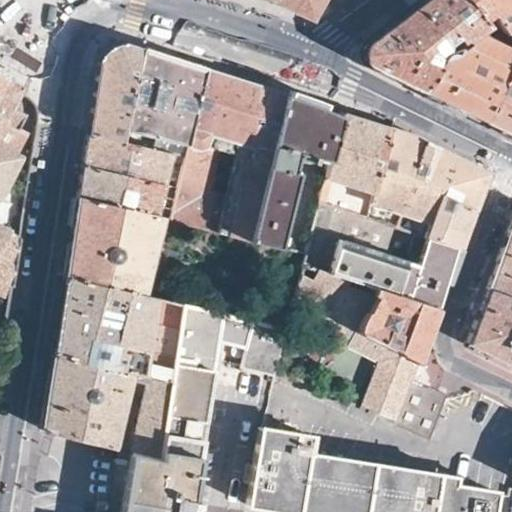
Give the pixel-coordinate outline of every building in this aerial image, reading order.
[(319,0),(276,0),(310,16),(319,0)] [(421,89),(440,51),(445,43),(442,38),(449,33),(457,45),(472,37),(473,36),(485,27),(481,22),(463,0),(417,0),(404,10),(369,37),(362,46),(361,53),(362,57),(365,60),(398,77),(421,89)] [(511,0),(463,0),(481,22),(485,19),(481,15),(486,12),(500,33),(505,34),(511,28),(511,0)] [(440,51),(421,89),(452,104),(481,118),(511,54),(492,46),(495,41),(488,37),(486,43),(473,36),(472,37),(457,45),(454,48),(452,53),(440,51)] [(127,94),(138,47),(129,44),(123,43),(122,43),(119,42),(115,42),(110,43),(107,45),(103,48),(99,52),(98,55),(95,62),(94,66),(92,73),(91,81),(89,95),(83,131),(118,140),(120,133),(128,135),(126,142),(147,147),(157,99),(127,94)] [(170,57),(138,47),(127,94),(157,99),(147,147),(180,155),(201,68),(170,57)] [(511,52),(511,54),(481,118),(511,133),(511,52)] [(201,68),(180,155),(173,186),(165,220),(172,222),(246,241),(281,95),(278,93),(239,80),(221,74),(201,68)] [(0,192),(0,191),(1,190),(4,184),(17,159),(12,156),(23,134),(15,129),(21,116),(10,110),(19,93),(22,86),(17,83),(16,84),(5,78),(6,76),(0,72),(0,192)] [(307,104),(281,95),(246,241),(276,248),(293,172),(288,170),(292,158),(308,161),(309,157),(320,109),(307,104)] [(335,115),(320,109),(309,157),(324,161),(335,115)] [(336,111),(335,115),(324,161),(314,203),(364,219),(385,126),(362,119),(336,111)] [(406,132),(385,126),(364,219),(393,229),(398,217),(426,226),(424,233),(422,238),(426,239),(456,249),(457,249),(459,243),(471,212),(486,172),(435,146),(406,132)] [(180,155),(147,147),(126,142),(118,140),(83,131),(81,147),(78,164),(173,186),(180,155)] [(173,186),(78,164),(74,191),(67,233),(60,275),(140,295),(158,218),(165,220),(173,186)] [(364,219),(314,203),(302,255),(299,267),(308,270),(347,282),(376,291),(434,309),(444,281),(456,249),(426,239),(417,267),(405,263),(414,235),(393,229),(364,219)] [(511,298),(511,219),(495,262),(485,288),(511,298)] [(0,282),(10,287),(17,239),(0,231),(0,282)] [(306,277),(297,274),(289,309),(348,339),(346,346),(376,361),(358,408),(393,425),(409,380),(412,372),(415,363),(354,331),(373,295),(345,286),(347,282),(308,270),(306,277)] [(44,384),(38,423),(42,427),(50,434),(130,452),(155,457),(180,305),(154,298),(140,295),(60,275),(54,315),(44,384)] [(0,300),(7,304),(10,287),(0,282),(0,300)] [(376,291),(347,282),(345,286),(373,295),(376,291)] [(508,364),(511,354),(511,298),(485,288),(477,311),(464,343),(487,354),(508,364)] [(425,335),(434,309),(376,291),(373,295),(354,331),(415,363),(425,335)] [(188,511),(221,315),(180,305),(155,457),(130,452),(120,511),(188,511)] [(284,330),(288,314),(263,308),(260,325),(284,330)] [(275,370),(284,330),(260,325),(249,322),(239,364),(274,373),(275,370)] [(429,388),(409,380),(393,425),(430,440),(445,398),(447,394),(429,388)] [(317,432),(266,424),(253,500),(323,511),(495,511),(500,487),(466,481),(467,475),(314,450),(317,432)]
